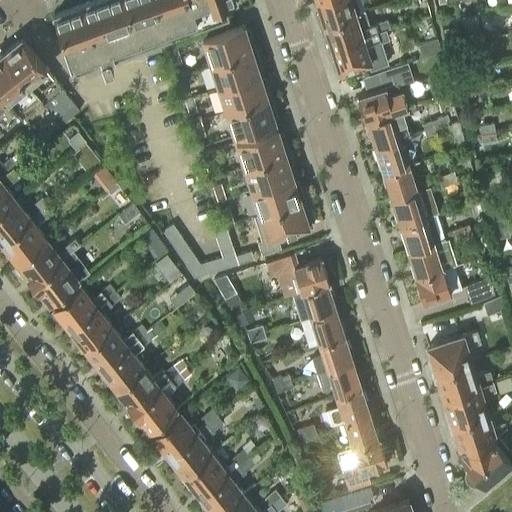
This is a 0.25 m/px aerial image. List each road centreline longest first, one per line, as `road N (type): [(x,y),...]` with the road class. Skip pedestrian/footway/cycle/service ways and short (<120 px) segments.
road 1 (residential): [(446,511),(282,0)]
road 2 (residential): [(163,511),(0,305)]
road 3 (tertiary): [(126,511),(0,350)]
